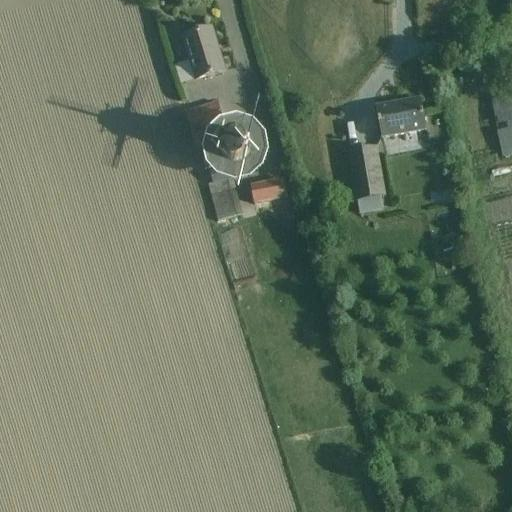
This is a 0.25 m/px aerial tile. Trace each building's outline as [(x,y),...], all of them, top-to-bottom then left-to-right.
[(212,29),(182,38),(196,81),(225,72),(212,29)] [(505,152),(511,150),(511,91),(494,95),(505,152)] [(426,131),(421,100),(376,108),(381,139),(426,131)] [(233,136),(228,138),(218,104),(185,114),(196,151),(222,143),(220,147),(219,152),(219,157),(221,161),(223,165),(227,168),(210,173),(213,185),(209,186),(218,223),(238,217),(229,181),(239,179),(238,171),(243,170),(247,168),(251,165),(254,160),(255,156),(255,150),(254,145),(251,141),(247,138),(243,136),(238,135),(233,136)] [(357,201),(383,197),(375,149),(349,153),(357,201)] [(251,188),(254,206),(287,199),(283,181),(251,188)]
